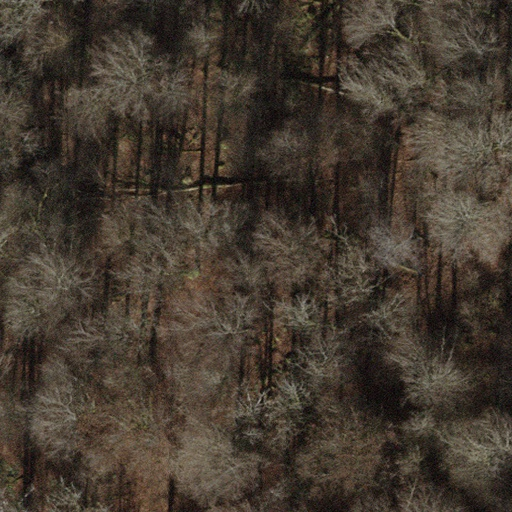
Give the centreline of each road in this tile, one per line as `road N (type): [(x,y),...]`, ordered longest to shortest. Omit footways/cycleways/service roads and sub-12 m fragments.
road 1 (track): [(189,511),(204,360),(368,44),(404,0)]
road 2 (track): [(233,511),(511,225)]
